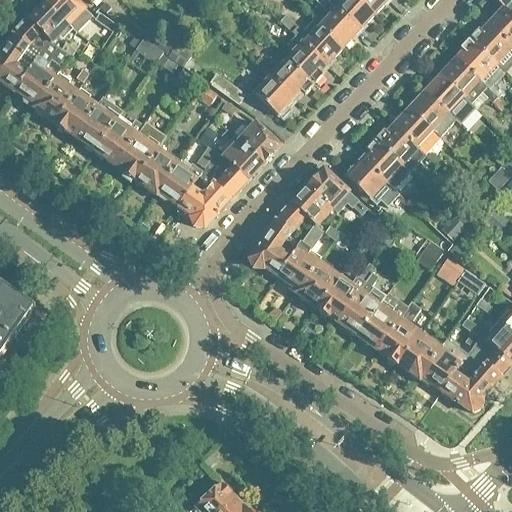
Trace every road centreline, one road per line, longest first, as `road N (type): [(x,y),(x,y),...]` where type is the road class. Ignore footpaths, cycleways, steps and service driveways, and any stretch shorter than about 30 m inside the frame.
road 1 (residential): [(511,447),(451,464),(425,459),(230,324),(212,263)]
road 2 (residential): [(212,263),(255,206),(450,0)]
road 3 (secondary): [(444,511),(293,394),(201,348)]
road 4 (secondary): [(187,375),(254,399),(328,456)]
road 5 (secondary): [(134,288),(0,196)]
road 6 (secondary): [(7,469),(18,469),(124,385)]
road 7 (secondary): [(99,359),(8,457),(7,469)]
road 8 (secondary): [(0,225),(102,314)]
